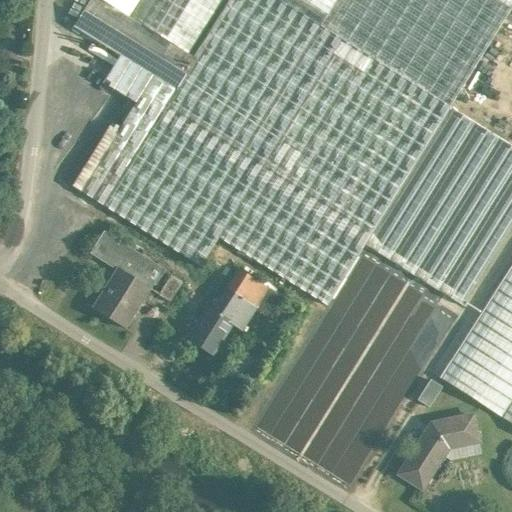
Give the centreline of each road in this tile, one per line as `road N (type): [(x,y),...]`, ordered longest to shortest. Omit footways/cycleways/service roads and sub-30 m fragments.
road 1 (unclassified): [(0,282),(370,511)]
road 2 (residential): [(0,263),(22,214),(48,0)]
